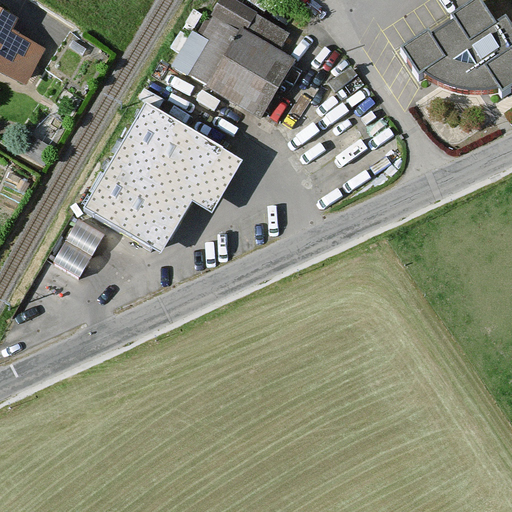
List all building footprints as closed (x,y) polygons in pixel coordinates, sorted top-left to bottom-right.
[(288,35),(230,0),(216,0),(174,69),(260,123),(296,64),(278,52),(288,35)] [(500,97),(505,95),(508,100),(511,97),(511,47),(486,5),(458,22),(461,27),(439,41),(436,36),(408,53),(426,83),(431,80),(437,85),(446,90),(458,94),(472,97),(486,97),(500,97)] [(18,28),(0,18),(0,79),(25,92),(44,53),(13,38),(18,28)] [(87,52),(66,39),(43,74),(63,88),(87,52)] [(249,167),(148,109),(86,216),(165,262),(195,209),(217,222),(249,167)] [(104,242),(78,227),(55,268),(80,282),(104,242)]
